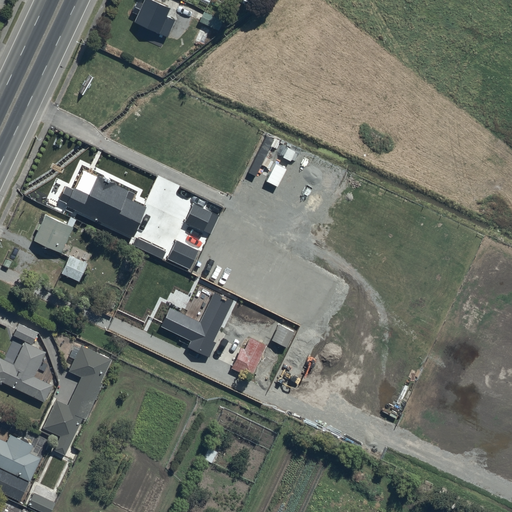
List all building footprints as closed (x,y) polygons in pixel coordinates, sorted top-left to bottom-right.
[(165,35),(174,18),(165,14),(169,6),(156,0),(141,0),(141,2),(136,0),(135,0),(130,10),(135,12),(132,19),(165,35)] [(202,9),(197,19),(217,29),(222,19),(202,9)] [(201,24),(194,40),(203,44),(210,29),(201,24)] [(188,165),(185,172),(222,189),(225,181),(188,165)] [(43,212),(31,237),(60,251),(72,226),(43,212)] [(86,262),(68,253),(60,269),(78,278),(86,262)] [(212,339),(231,299),(212,290),(211,291),(207,289),(198,306),(203,309),(198,320),(167,305),(158,323),(189,338),(186,345),(208,355),(215,341),(212,339)] [(11,335),(22,340),(13,362),(0,356),(0,380),(43,400),(51,383),(32,374),(44,349),(31,343),(37,330),(17,322),(11,335)] [(265,343),(249,336),(243,349),(239,347),(230,366),(250,375),(265,343)] [(55,398),(41,426),(58,435),(52,448),(63,454),(82,417),(84,418),(102,383),(99,381),(110,359),(80,344),(67,369),(80,375),(66,403),(55,398)] [(293,367),(281,361),(274,378),(269,376),(266,382),(283,390),(293,367)] [(0,438),(0,491),(17,500),(39,456),(28,451),(32,443),(8,432),(4,440),(0,438)] [(215,450),(207,446),(201,457),(210,461),(215,450)] [(47,511),(53,501),(32,491),(26,503),(44,511),(47,511)]
